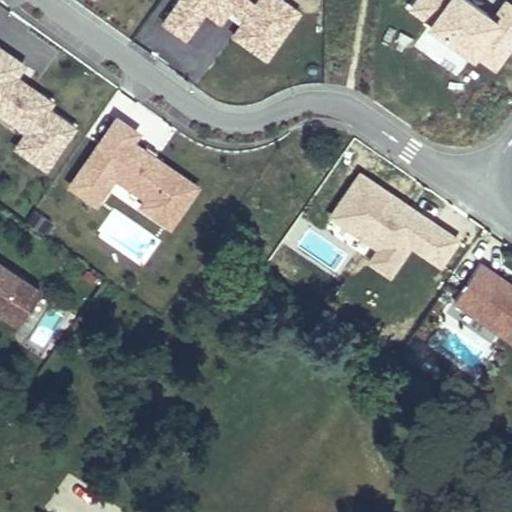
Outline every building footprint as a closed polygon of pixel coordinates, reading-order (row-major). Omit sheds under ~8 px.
[(266,55),(295,14),(275,0),(259,0),(253,9),(240,0),(174,0),(161,19),(187,37),(204,12),(217,21),(226,15),(235,22),(233,32),(266,55)] [(499,67),(511,47),(511,30),(466,0),(412,0),(408,7),(499,67)] [(511,25),(511,6),(505,4),(499,20),(511,25)] [(17,60),(0,49),(0,118),(25,135),(13,153),(43,172),(74,124),(46,106),(51,99),(10,72),(17,60)] [(141,134),(114,116),(69,186),(99,205),(117,177),(146,196),(137,210),(171,232),(202,184),(136,142),(141,134)] [(460,236),(358,170),(327,218),(375,249),(366,262),(391,279),(411,249),(440,267),(460,236)] [(511,280),(481,258),(452,299),(511,340),(511,280)] [(0,264),(0,308),(21,322),(41,291),(0,264)]
